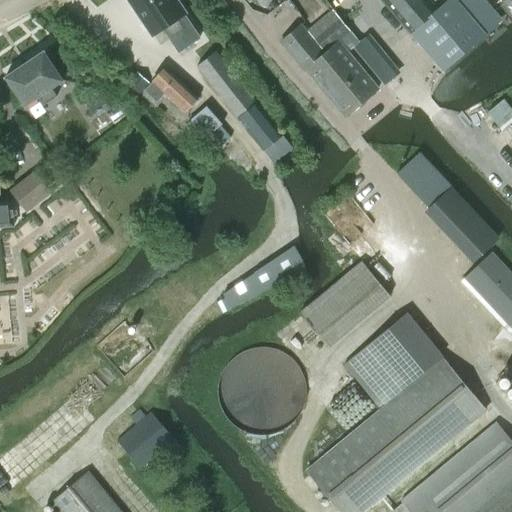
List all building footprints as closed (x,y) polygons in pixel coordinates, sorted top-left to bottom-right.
[(162,29),(178,52),(199,38),(183,15),(185,13),(176,0),(127,0),(151,36),(162,29)] [(385,0),(411,30),(434,10),(424,0),(385,0)] [(489,19),(472,0),(461,0),(457,4),(453,0),(449,0),(410,34),(441,71),(484,35),(478,28),(489,19)] [(344,24),(317,46),(325,55),(339,42),(347,51),(359,42),(344,24)] [(301,26),(279,43),(304,72),(305,71),(343,119),(378,89),(347,51),(339,42),(325,55),(317,46),(301,26)] [(49,88),(61,80),(42,52),(43,52),(42,51),(3,77),(4,77),(23,106),(35,97),(41,105),(55,96),(49,88)] [(215,51),(196,67),(273,165),(293,149),(215,51)] [(143,91),(155,103),(164,94),(184,113),(197,99),(164,67),(150,82),(151,83),(143,91)] [(135,73),(119,90),(131,100),(146,83),(135,73)] [(98,95),(84,104),(91,114),(104,105),(98,95)] [(502,131),(511,123),(511,112),(502,101),(487,113),(502,131)] [(428,209),(450,188),(417,153),(395,175),(428,209)] [(49,194),(32,173),(7,193),(24,214),(49,194)] [(226,299),(215,305),(219,314),(308,268),(294,246),(223,293),(226,299)] [(462,279),(511,331),(511,368),(506,373),(511,379),(511,275),(490,253),(462,279)] [(384,295),(360,261),(304,300),(328,334),(384,295)] [(305,470),(339,511),(363,511),(486,412),(405,314),(342,365),(378,409),(305,470)] [(307,392),(308,383),(307,375),(304,365),(300,356),(295,350),(288,344),(279,339),(271,336),(262,335),(251,335),(243,337),(234,341),(226,348),(219,356),(214,365),(212,373),(211,382),(211,392),(214,401),(219,410),(224,416),(229,422),(239,427),(248,430),(257,432),(269,431),(276,429),(284,425),(292,419),(300,410),(304,401),(307,392)] [(115,441),(138,468),(172,439),(148,412),(115,441)] [(400,502),(401,504),(391,511),(511,511),(511,443),(495,423),(400,502)] [(119,511),(86,471),(48,503),(55,511),(119,511)]
